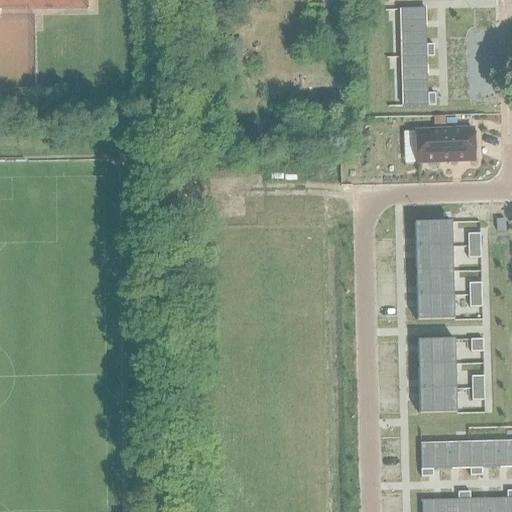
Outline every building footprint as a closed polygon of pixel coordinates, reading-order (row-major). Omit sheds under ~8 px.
[(351,15),(350,0),(331,0),(332,16),(351,15)] [(425,46),(424,10),(399,10),(401,59),(426,58),(425,46)] [(427,95),(426,58),(401,59),(402,108),(427,107),(427,95)] [(473,162),(472,131),(415,133),(416,165),(473,162)] [(448,224),(415,225),(416,250),(449,249),(448,224)] [(479,237),(468,238),(468,249),(479,248),(479,237)] [(479,248),(468,249),(468,260),(479,259),(479,248)] [(449,249),(416,250),(417,274),(450,273),(449,249)] [(450,273),(417,274),(417,298),(450,297),(450,273)] [(480,285),(469,286),(469,297),(480,296),(480,285)] [(480,296),(469,297),(469,308),(480,307),(480,296)] [(450,297),(417,298),(418,323),(451,322),(450,297)] [(481,339),(470,340),(470,351),(481,350),(481,339)] [(451,340),(418,341),(419,365),(452,365),(451,340)] [(452,365),(419,365),(419,389),(452,389),(452,365)] [(482,377),(471,377),(471,388),(482,388),(482,377)] [(482,388),(471,388),(472,399),(483,399),(482,388)] [(452,389),(419,389),(420,414),(453,413),(452,389)] [(511,462),(511,442),(463,443),(464,468),(476,468),(511,466),(511,462)] [(463,443),(415,445),(415,469),(427,469),(464,468),(463,443)] [(476,468),(464,468),(464,476),(476,476),(476,468)] [(427,469),(415,469),(415,477),(427,477),(427,469)] [(511,490),(501,491),(501,499),(511,498),(511,490)] [(464,492),(452,492),(452,500),(464,500),(464,492)] [(511,511),(511,498),(501,499),(464,500),(464,511),(511,511)] [(452,500),(416,501),(416,511),(464,511),(464,500),(452,500)]
